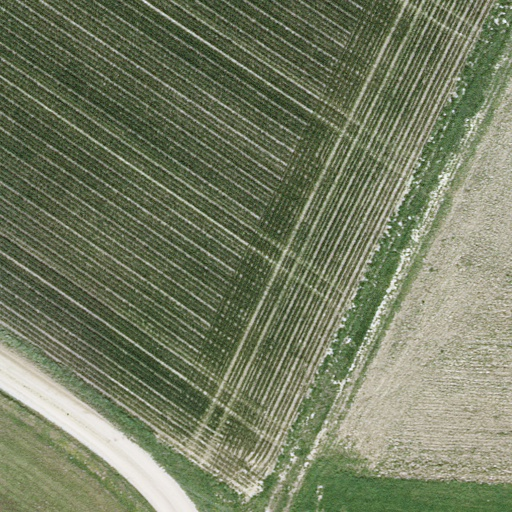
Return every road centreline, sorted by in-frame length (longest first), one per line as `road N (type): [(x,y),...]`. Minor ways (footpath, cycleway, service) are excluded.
road 1 (track): [(280,511),(511,27)]
road 2 (track): [(178,511),(138,468),(0,373)]
